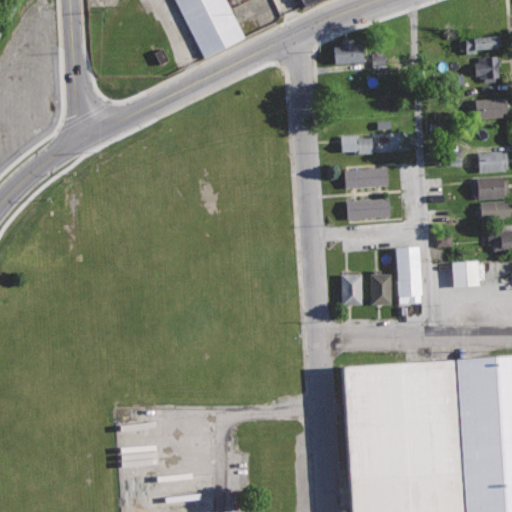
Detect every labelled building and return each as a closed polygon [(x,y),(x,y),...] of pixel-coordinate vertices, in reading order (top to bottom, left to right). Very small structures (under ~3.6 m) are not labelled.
[(228,0),(176,0),(204,56),(246,36),(228,0)] [(500,35),(458,39),(459,49),(465,49),(466,53),(476,52),(476,48),(501,45),(500,35)] [(353,38),(340,39),(341,44),(332,45),(334,63),(362,60),(361,43),(353,43),(353,38)] [(497,55),(477,57),(478,62),(474,62),(475,74),(479,74),(479,77),(484,76),(484,81),(495,80),(495,77),(499,76),(498,64),(501,64),(500,56),(497,56),(497,55)] [(461,85),(460,76),(447,76),(447,85),(461,85)] [(505,97),(474,99),(474,104),(470,104),(471,117),(501,115),(501,112),(506,112),(505,97)] [(357,134),(339,135),(340,150),(354,149),(354,152),(371,151),(370,136),(357,137),(357,134)] [(501,149),(476,151),(478,170),(506,168),(505,151),(501,151),(501,149)] [(458,151),(443,151),(443,166),(458,166),(458,151)] [(387,165),(343,168),(344,187),(388,184),(387,165)] [(502,174),(476,177),(476,182),(472,182),(474,198),(503,196),(503,192),(507,192),(506,179),(502,179),(502,174)] [(389,197),(345,199),(346,218),(390,215),(389,197)] [(504,199),(479,201),(480,218),(504,216),(504,214),(509,214),(508,201),(504,201),(504,199)] [(511,229),(485,232),(486,245),(491,244),(492,251),(508,250),(508,247),(511,246),(511,229)] [(449,246),(449,234),(433,235),(433,247),(449,246)] [(418,244),(393,246),(398,303),(423,301),(418,244)] [(477,259),(450,260),(451,285),(478,284),(477,259)] [(390,273),(380,273),(380,269),(370,269),(370,302),(390,302),(390,273)] [(360,272),(341,273),(341,303),(360,303),(360,272)] [(511,511),(511,352),(336,364),(346,511),(511,511)]
